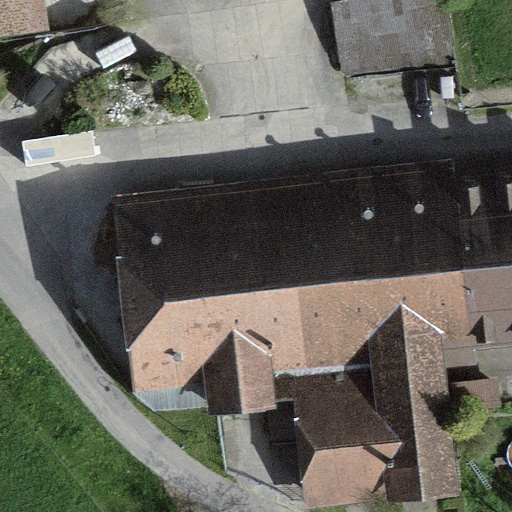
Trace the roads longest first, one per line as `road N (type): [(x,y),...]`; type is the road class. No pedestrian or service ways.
road 1 (unclassified): [(0,269),(72,373),(127,435),(228,511)]
road 2 (track): [(163,0),(222,52),(235,77),(244,140)]
